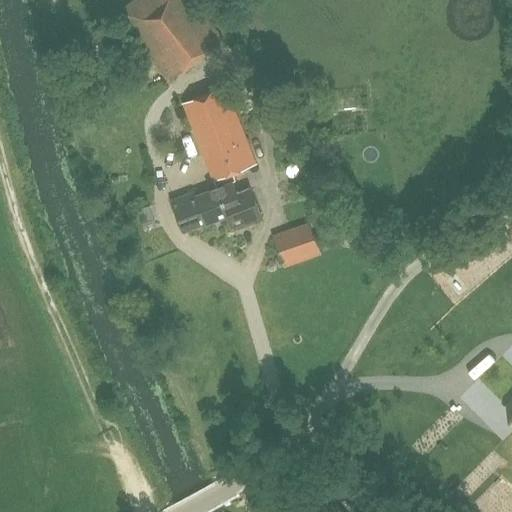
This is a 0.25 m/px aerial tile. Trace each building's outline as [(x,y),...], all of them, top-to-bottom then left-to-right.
[(171,79),(222,37),(191,0),(132,0),(117,12),(171,79)] [(204,157),(246,141),(225,86),(182,102),(204,157)] [(236,193),(229,174),(255,164),(246,141),(204,157),(213,180),(216,188),(194,197),(205,224),(239,211),(245,225),(262,218),(250,188),(236,193)] [(313,235),(278,247),(285,266),(319,254),(313,235)] [(511,383),(509,386),(503,401),(511,401),(511,383)]
